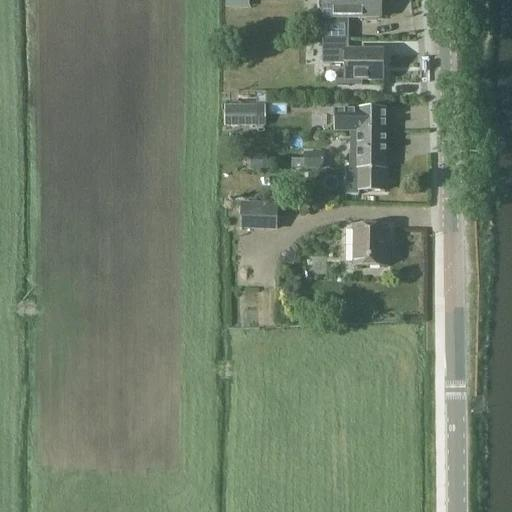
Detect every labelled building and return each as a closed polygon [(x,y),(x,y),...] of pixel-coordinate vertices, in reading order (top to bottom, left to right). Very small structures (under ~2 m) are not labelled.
[(246,0),(223,0),(224,9),(246,9),(246,0)] [(322,0),(323,30),(323,42),(348,42),(347,19),(380,19),(379,0),(322,0)] [(348,42),(323,42),(323,64),(344,64),(344,81),(383,81),(383,52),(348,52),(348,42)] [(223,128),(254,128),(254,107),(223,107),(223,128)] [(349,132),(385,131),(384,131),(384,111),(352,111),(352,112),(335,112),(335,124),(341,124),(341,132),(349,132)] [(349,170),(384,170),(385,131),(349,132),(349,169),(349,170)] [(304,153),(304,170),(324,170),(324,153),(304,153)] [(250,154),(249,169),(267,170),(267,154),(250,154)] [(384,170),(349,170),(349,182),(356,182),(356,191),(384,192),(384,170)] [(237,231),(274,233),(275,206),(238,205),(237,231)] [(384,267),(385,228),(354,227),(354,266),(384,267)]
